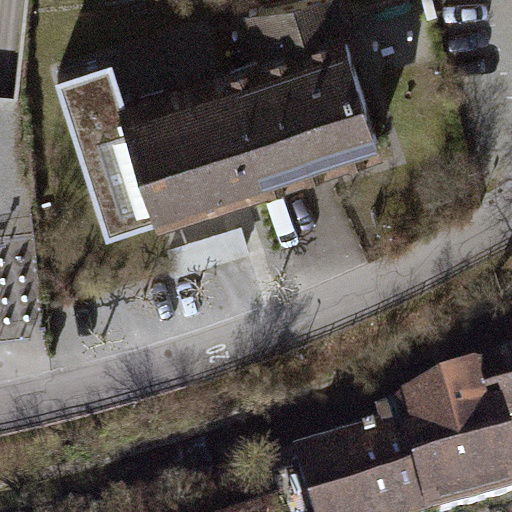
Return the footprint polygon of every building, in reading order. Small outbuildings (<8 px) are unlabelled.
[(230,71),(264,176),(379,140),(336,0),(294,0),(249,8),(267,59),(230,71)] [(264,176),(230,71),(128,104),(112,55),(59,72),(109,226),(264,176)] [(511,453),(503,426),(511,421),(511,367),(398,420),(402,433),(425,511),(447,511),(511,492),(511,453)] [(284,503),(286,511),(425,511),(402,433),(278,485),(284,503)] [(286,511),(284,503),(257,511),(286,511)]
